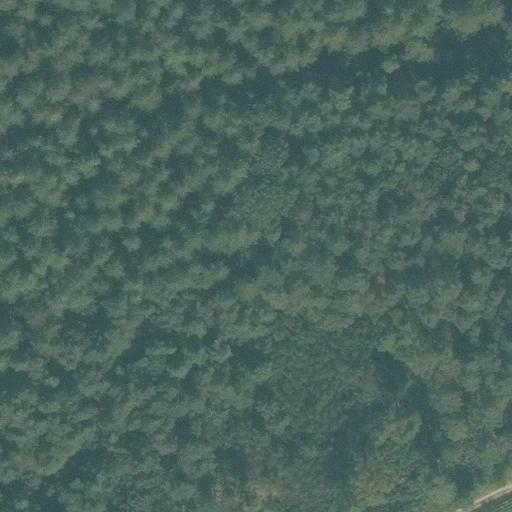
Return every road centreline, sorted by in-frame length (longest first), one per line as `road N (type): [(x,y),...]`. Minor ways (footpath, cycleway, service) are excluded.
road 1 (track): [(0,350),(256,263),(257,71),(511,12)]
road 2 (track): [(257,71),(0,128)]
